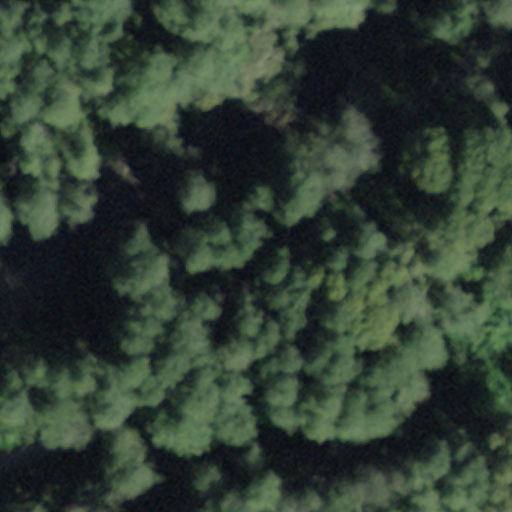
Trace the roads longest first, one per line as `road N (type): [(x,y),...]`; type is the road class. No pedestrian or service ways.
road 1 (track): [(511,42),(138,409),(76,449),(0,478)]
road 2 (track): [(138,409),(239,424),(511,393)]
